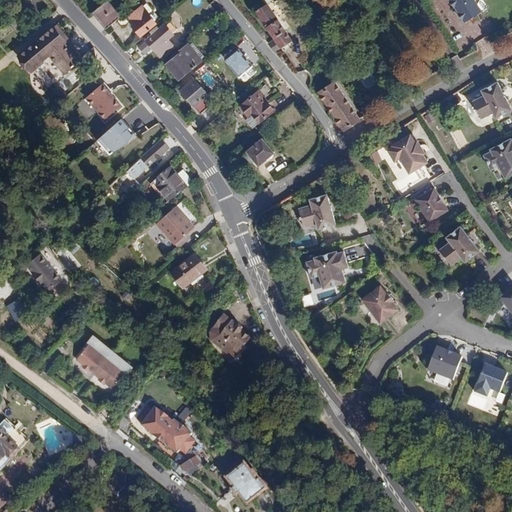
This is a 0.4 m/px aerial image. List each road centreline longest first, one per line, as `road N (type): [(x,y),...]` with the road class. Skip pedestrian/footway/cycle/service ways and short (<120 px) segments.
road 1 (tertiary): [(233,215),(185,137),(62,0)]
road 2 (tertiary): [(341,416),(275,316),(233,215)]
road 3 (residential): [(335,146),(511,49)]
road 4 (residential): [(335,146),(301,88),(223,0)]
road 5 (residential): [(117,443),(0,353)]
road 6 (residential): [(341,416),(361,403),(383,355),(436,317)]
road 7 (residential): [(233,215),(335,146)]
